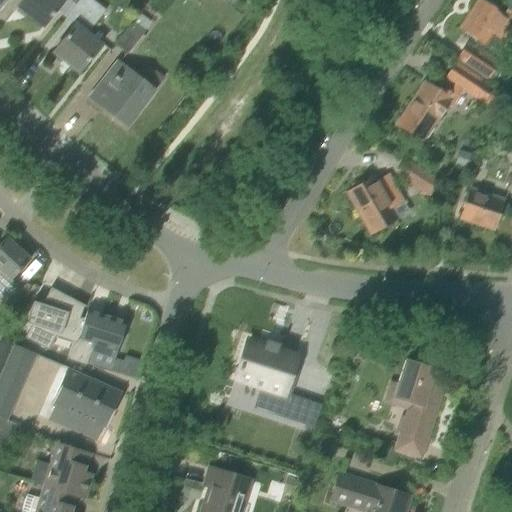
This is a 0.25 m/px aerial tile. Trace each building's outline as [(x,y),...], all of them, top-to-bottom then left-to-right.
[(23,0),(17,9),(42,29),(64,0),(23,0)] [(52,55),(77,75),(100,45),(87,35),(105,12),(89,0),(79,0),(65,19),(74,26),(52,55)] [(511,13),(508,20),(479,0),(478,0),(459,30),(484,47),(492,35),(501,42),(511,25),(511,13)] [(132,25),(115,46),(127,55),(144,33),(132,25)] [(457,58),(484,76),(489,80),(498,67),(493,63),(466,45),(457,58)] [(126,128),(163,80),(147,67),(137,79),(117,63),(89,99),(126,128)] [(455,64),(446,78),(487,104),(491,103),(494,98),(494,92),(480,82),(481,81),(455,64)] [(424,83),(397,125),(422,142),(449,100),(424,83)] [(466,168),(469,155),(459,152),(455,165),(466,168)] [(476,172),(480,159),(469,155),(466,168),(476,172)] [(430,176),(404,161),(393,178),(401,183),(402,181),(421,193),(430,176)] [(397,221),(373,178),(346,193),(370,236),(397,221)] [(460,219),(494,231),(503,202),(469,191),(460,219)] [(11,281),(30,261),(6,239),(0,244),(0,300),(8,308),(23,291),(11,281)] [(77,339),(84,320),(67,314),(74,301),(50,289),(41,306),(34,304),(34,303),(33,303),(26,325),(31,326),(24,339),(48,351),(54,338),(71,343),(74,337),(77,339)] [(67,361),(86,366),(86,364),(111,372),(114,360),(125,325),(86,313),(84,320),(77,339),(74,337),(72,344),(67,361)] [(284,394),(296,358),(276,351),(275,353),(247,344),(236,378),(284,394)] [(342,360),(352,363),(354,353),(344,351),(342,360)] [(111,372),(119,374),(122,362),(114,360),(111,372)] [(405,361),(398,385),(389,382),(382,404),(406,411),(404,418),(400,417),(395,433),(399,435),(394,451),(420,460),(443,388),(430,384),(435,370),(405,361)] [(121,395),(66,371),(51,405),(71,414),(64,428),(84,437),(90,423),(106,430),(121,395)] [(320,406),(297,399),(290,421),(313,429),(318,415),(320,406)] [(7,422),(0,419),(0,432),(10,436),(13,425),(7,422)] [(321,456),(324,444),(315,441),(311,453),(321,456)] [(30,482),(45,487),(76,497),(83,499),(91,475),(82,473),(83,468),(85,469),(89,455),(58,445),(51,467),(36,462),(30,482)] [(209,488),(201,511),(239,511),(248,483),(209,471),(204,487),(209,488)] [(401,511),(406,499),(408,499),(408,498),(338,475),(330,501),(362,511),(401,511)] [(297,481),(287,478),(282,493),(292,496),(297,481)] [(21,511),(69,511),(71,509),(73,510),(76,497),(45,487),(41,500),(27,496),(21,511)]
